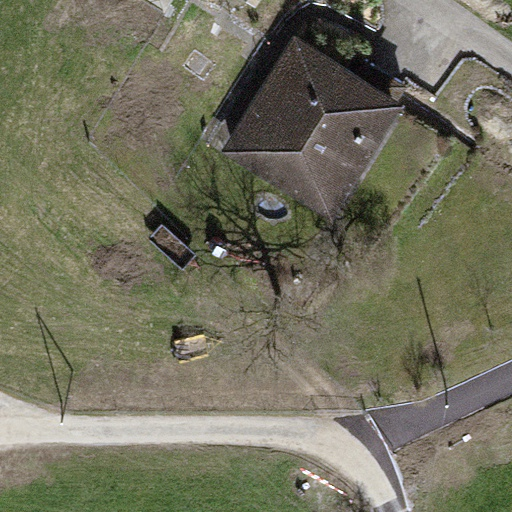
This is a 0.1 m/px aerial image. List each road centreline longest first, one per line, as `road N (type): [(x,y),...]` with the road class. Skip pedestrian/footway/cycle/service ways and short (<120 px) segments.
road 1 (track): [(54,435),(245,434),(317,443),(369,474),(392,511)]
road 2 (residential): [(511,379),(348,456)]
